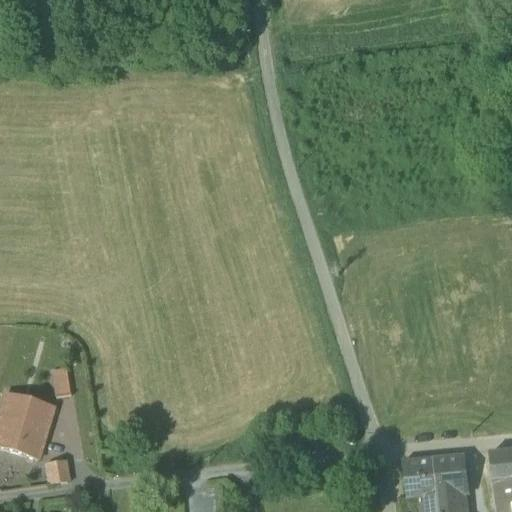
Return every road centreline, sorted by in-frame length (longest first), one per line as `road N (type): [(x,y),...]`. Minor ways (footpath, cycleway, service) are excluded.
road 1 (residential): [(379,456),(281,143),(255,0)]
road 2 (residential): [(379,456),(113,485)]
road 3 (residential): [(511,441),(379,456)]
